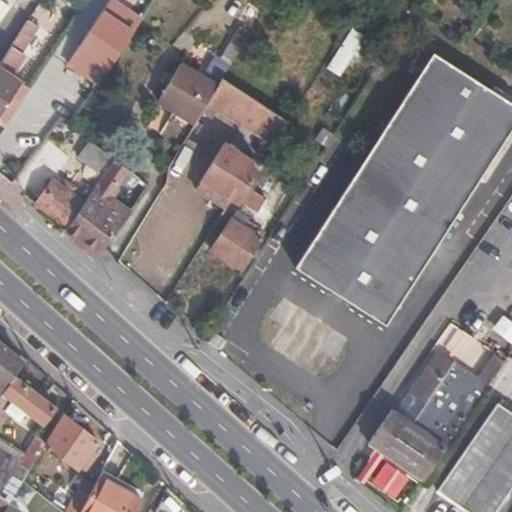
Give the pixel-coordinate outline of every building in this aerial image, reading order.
[(0,0),(0,19),(13,0),(0,0)] [(140,22),(110,2),(99,18),(129,39),(140,22)] [(129,39),(99,18),(68,65),(99,87),(129,39)] [(38,26),(30,20),(0,63),(0,115),(22,83),(12,75),(19,65),(14,60),(38,26)] [(385,36),(370,27),(365,34),(353,28),(328,68),(340,74),(356,49),(372,56),(385,36)] [(249,32),(240,28),(220,62),(228,67),(249,32)] [(511,121),(511,104),(431,54),(294,265),(383,324),(511,121)] [(193,124),(198,114),(220,80),(228,67),(220,62),(206,63),(198,76),(181,65),(159,101),(193,124)] [(157,100),(159,101),(181,65),(179,64),(157,100)] [(289,121),(220,80),(198,114),(209,120),(215,112),(260,139),(257,145),(261,147),(256,155),(264,160),(274,145),(289,121)] [(32,90),(22,83),(0,115),(0,121),(8,127),(32,90)] [(79,113),(65,103),(57,115),(62,119),(71,125),(79,113)] [(105,163),(111,166),(116,160),(91,141),(78,158),(98,172),(105,163)] [(285,152),(274,145),(264,160),(259,168),(249,184),(260,191),(285,152)] [(237,204),(238,202),(247,188),(249,184),(259,168),(227,150),(205,184),(229,200),(237,204)] [(84,204),(66,228),(63,232),(73,241),(75,239),(99,257),(130,211),(108,194),(113,187),(116,187),(129,170),(121,163),(116,160),(111,166),(84,204)] [(33,206),(66,228),(84,204),(71,195),(75,190),(65,183),(62,187),(52,180),(33,206)] [(247,188),(238,202),(257,213),(265,200),(247,188)] [(250,232),(228,218),(210,250),(240,269),(259,238),(257,237),(261,231),(252,227),(250,232)] [(223,339),(213,332),(209,340),(218,347),(223,339)] [(0,387),(21,359),(0,340),(0,387)] [(426,404),(455,362),(437,349),(408,390),(426,404)] [(480,381),(455,362),(426,404),(412,422),(389,455),(426,482),(509,364),(497,356),(480,381)] [(57,405),(14,377),(0,397),(0,419),(11,405),(15,399),(20,403),(46,421),(57,405)] [(426,404),(408,390),(412,404),(403,416),(412,422),(426,404)] [(20,403),(15,399),(11,405),(17,409),(20,403)] [(511,406),(509,410),(501,404),(439,492),(466,511),(497,511),(511,491),(511,406)] [(389,455),(412,422),(403,416),(394,409),(372,443),(389,455)] [(102,448),(66,415),(48,444),(80,474),(81,472),(94,456),(99,461),(104,455),(100,450),(102,448)] [(22,461),(0,447),(0,469),(13,477),(20,465),(22,461)] [(99,461),(94,456),(81,472),(86,476),(99,461)] [(13,477),(0,469),(0,491),(3,493),(13,477)] [(101,475),(84,506),(81,511),(135,511),(143,498),(101,475)] [(81,511),(84,506),(72,500),(65,511),(81,511)]
